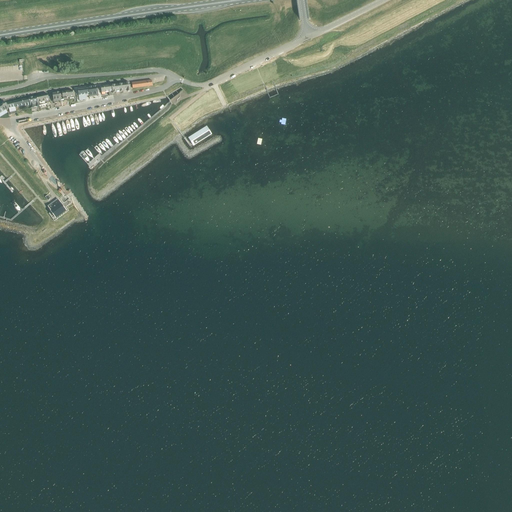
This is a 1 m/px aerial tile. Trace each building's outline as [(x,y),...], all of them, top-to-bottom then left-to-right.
[(132,83),(133,88),(152,86),(151,80),(132,83)] [(130,83),(122,84),(123,91),(131,90),(130,83)] [(112,85),(112,91),(113,93),(123,91),(122,84),(112,85)] [(88,88),(78,90),(79,100),(90,98),(98,96),(97,86),(88,87),(88,88)] [(59,93),(60,99),(61,99),(61,101),(67,100),(67,98),(69,97),(69,94),(66,94),(66,92),(59,93)] [(48,94),(37,97),(39,105),(47,103),(46,102),(49,101),(49,100),(48,94)] [(37,97),(29,98),(30,105),(32,111),(40,109),(39,105),(37,97)] [(29,98),(14,102),(15,107),(16,107),(24,105),(25,107),(30,105),(29,98)] [(15,107),(14,102),(6,104),(5,102),(3,104),(1,101),(0,102),(0,115),(10,110),(10,111),(16,110),(16,107),(15,107)] [(206,127),(189,138),(194,145),(211,134),(206,127)] [(52,204),(48,206),(50,210),(60,202),(58,199),(52,204)] [(60,202),(50,210),(54,216),(62,210),(63,212),(66,210),(64,208),(65,208),(60,202)]
